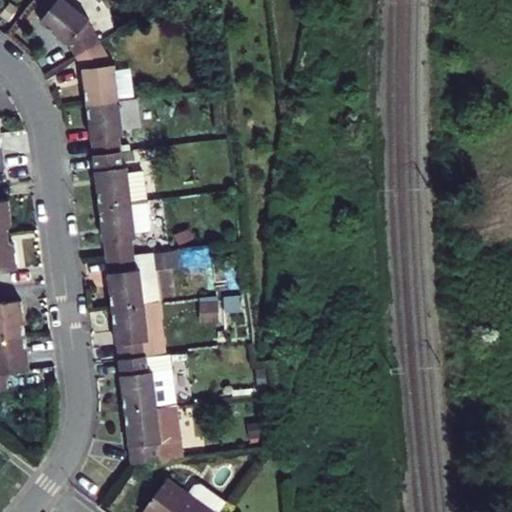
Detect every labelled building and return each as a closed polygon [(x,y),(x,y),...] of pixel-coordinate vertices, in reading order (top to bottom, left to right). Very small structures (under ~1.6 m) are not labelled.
[(50,0),(40,13),(70,36),(78,51),(99,40),(85,14),(90,9),(78,0),(50,0)] [(78,51),(87,66),(90,100),(120,97),(116,60),(111,60),(99,40),(78,51)] [(120,97),(90,100),(95,152),(121,150),(119,132),(123,132),(120,97)] [(95,152),(101,204),(130,201),(127,166),(122,166),(121,150),(95,152)] [(130,201),(101,204),(106,254),(131,252),(130,236),(135,236),(134,230),(150,228),(147,199),(130,201)] [(3,234),(0,234),(0,271),(12,270),(9,244),(3,239),(3,234)] [(131,252),(106,254),(111,307),(141,303),(138,268),(170,265),(168,248),(131,252)] [(16,301),(0,302),(0,335),(20,334),(16,301)] [(139,339),(145,338),(141,303),(111,307),(116,358),(141,356),(139,339)] [(24,373),(20,334),(0,335),(0,389),(3,389),(1,375),(24,373)] [(148,372),(143,370),(141,356),(116,358),(122,408),(152,404),(148,372)] [(171,441),(156,442),(152,404),(122,408),(128,460),(173,454),(171,441)] [(211,511),(212,511),(163,473),(136,507),(142,511),(211,511)]
